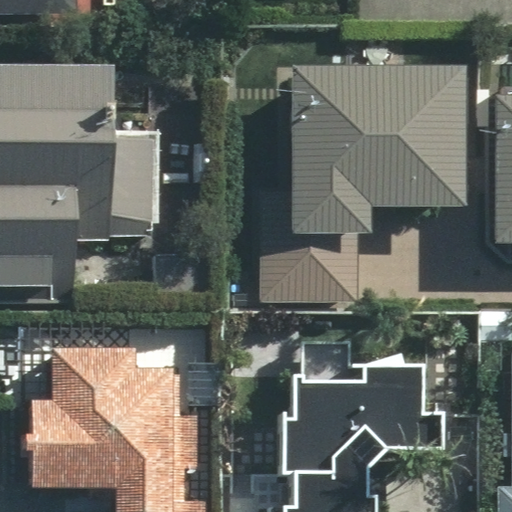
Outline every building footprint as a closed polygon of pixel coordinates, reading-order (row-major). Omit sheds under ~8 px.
[(160,234),(159,128),(123,129),(122,55),(0,56),(0,281),(58,281),(58,235),(160,234)] [(296,62),(298,188),(265,188),(266,297),(359,295),(358,228),(378,227),(378,201),(474,200),(472,59),(296,62)] [(511,89),(500,90),(500,234),(511,233),(511,89)] [(58,394),(40,394),(40,481),(125,480),(125,511),(212,511),(212,493),(190,493),(190,463),(200,463),(200,412),(190,412),(190,397),(180,397),(180,361),(143,362),(143,341),(58,341),(58,394)] [(302,466),(303,501),(291,501),(291,511),(385,511),(384,442),(451,441),(451,410),(433,410),(432,359),(373,359),(373,370),(301,370),(302,410),(289,410),(290,466),(302,466)] [(511,511),(511,482),(502,482),(502,511),(511,511)]
